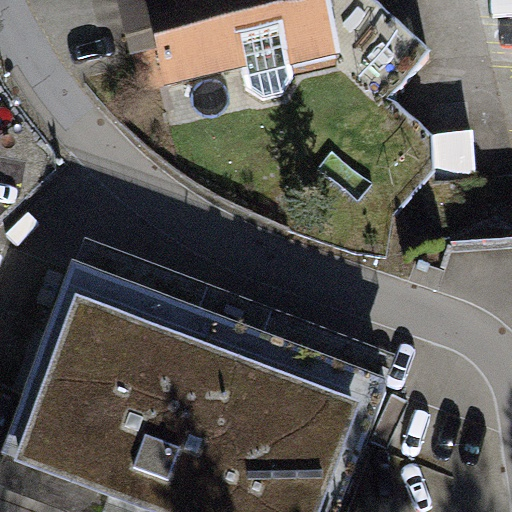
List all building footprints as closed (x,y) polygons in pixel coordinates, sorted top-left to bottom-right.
[(142,92),(164,87),(166,95),(244,78),(245,84),(340,63),(325,0),(117,0),(131,63),(136,62),(142,92)] [(361,0),(325,0),(340,63),(388,108),(431,65),(361,0)] [(87,240),(79,264),(388,380),(396,357),(87,240)] [(343,511),(392,381),(388,380),(79,264),(72,263),(1,456),(5,457),(152,511),(343,511)] [(152,511),(5,457),(0,471),(0,488),(63,511),(152,511)]
